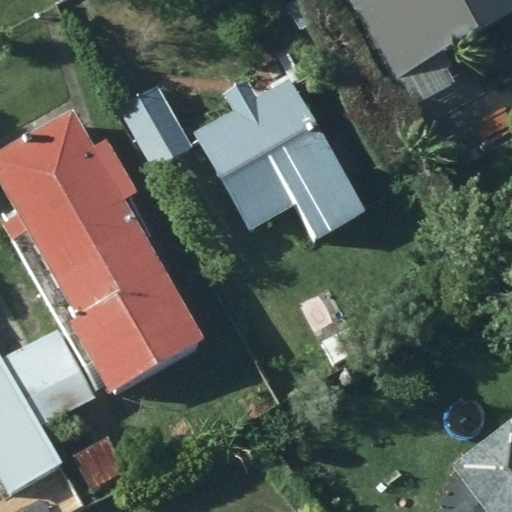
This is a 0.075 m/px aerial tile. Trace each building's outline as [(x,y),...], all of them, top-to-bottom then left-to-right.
[(323,25),(307,0),(301,0),(289,8),(305,35),(323,25)] [(511,0),(344,0),(393,90),(500,31),(511,53),(511,0)] [(366,218),(290,84),(257,102),(246,84),(224,97),(233,113),(194,134),(250,234),(295,209),(316,246),(366,218)] [(193,153),(158,91),(118,113),(153,174),(193,153)] [(70,328),(111,401),(206,347),(126,206),(138,199),(107,144),(94,152),(73,115),(0,156),(0,185),(19,219),(3,229),(12,244),(28,235),(78,323),(70,328)] [(327,352),(287,279),(245,303),(284,375),(327,352)] [(60,334),(5,362),(42,432),(95,404),(60,334)] [(0,461),(42,440),(2,364),(0,364),(0,461)]
